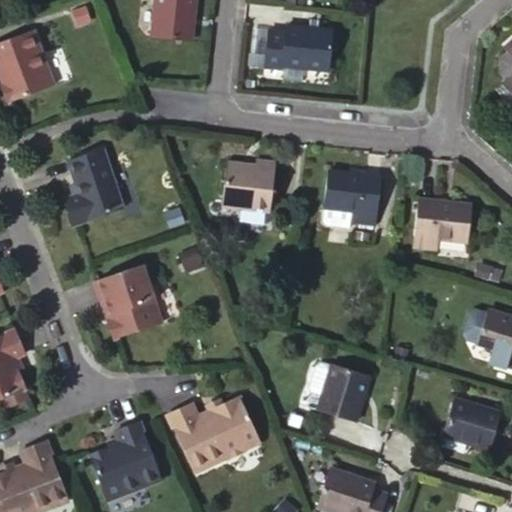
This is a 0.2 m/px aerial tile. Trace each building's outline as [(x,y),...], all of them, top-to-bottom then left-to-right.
[(155,0),(152,39),(190,43),(195,0),(155,0)] [(30,30),(0,40),(0,91),(4,102),(51,85),(30,30)] [(285,36),(266,35),(261,72),(278,74),(280,69),(328,74),(333,36),(286,31),(285,36)] [(99,148),(64,160),(72,183),(76,193),(71,195),(80,221),(120,207),(99,148)] [(255,161),(254,167),(272,169),(273,163),(255,161)] [(272,169),(254,167),(225,164),(220,207),(267,212),(272,169)] [(349,212),(348,224),(373,227),(379,178),(325,172),(322,210),(323,210),(349,212)] [(72,183),(67,185),(71,195),(76,193),(72,183)] [(467,242),(471,208),(416,202),(411,248),(436,251),(438,240),(467,242)] [(349,212),(323,210),(321,224),(324,227),(347,230),(348,224),(349,212)] [(138,264),(91,280),(101,311),(105,309),(109,319),(104,321),(110,339),(158,323),(138,264)] [(476,341),(484,314),(472,309),(465,315),(461,332),(465,338),(476,341)] [(511,320),(485,311),(484,314),(476,341),(475,343),(504,352),(503,355),(511,357),(511,320)] [(11,329),(0,333),(0,398),(22,389),(14,371),(17,370),(11,358),(21,354),(11,329)] [(321,396),(330,367),(317,363),(311,366),(308,376),(311,381),(314,382),(311,393),(321,396)] [(330,365),(330,367),(321,396),(317,411),(354,421),(366,376),(330,365)] [(187,404),(162,415),(189,474),(221,459),(221,460),(242,451),(241,450),(256,443),(235,398),(218,406),(206,411),(193,417),(187,404)] [(203,406),(206,411),(218,406),(215,401),(203,406)] [(471,411),(471,408),(453,402),(443,437),(488,452),(497,420),(471,411)] [(499,416),(471,408),(471,411),(497,420),(499,416)] [(103,448),(85,454),(103,501),(158,480),(136,421),(111,431),(115,441),(103,445),(103,448)] [(0,472),(0,511),(35,511),(65,501),(42,441),(17,451),(22,464),(9,469),(0,472)] [(0,466),(0,472),(9,469),(7,464),(0,466)] [(317,509),(326,511),(382,511),(387,496),(372,491),(374,486),(329,472),(317,509)]
